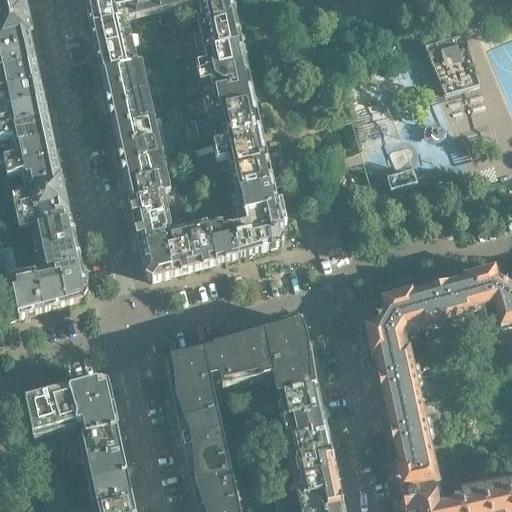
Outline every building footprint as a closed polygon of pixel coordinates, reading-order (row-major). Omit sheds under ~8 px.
[(0,0),(0,10),(21,5),(20,0),(0,0)] [(112,21),(107,0),(83,0),(95,53),(127,46),(122,24),(120,23),(117,24),(116,20),(112,21)] [(136,16),(132,0),(107,0),(112,21),(116,20),(136,16)] [(159,10),(157,0),(132,0),(136,16),(159,10)] [(183,5),(181,0),(157,0),(159,10),(183,5)] [(236,25),(230,0),(206,0),(202,1),(203,5),(200,6),(199,8),(204,32),(236,25)] [(0,30),(27,25),(23,5),(21,5),(0,10),(0,30)] [(182,34),(180,28),(179,21),(170,23),(173,36),(182,34)] [(0,51),(30,45),(28,38),(30,38),(27,25),(0,30),(0,51)] [(156,38),(154,25),(145,27),(148,39),(156,38)] [(241,46),(236,25),(204,32),(209,53),(241,46)] [(184,45),(183,39),(182,34),(173,36),(176,47),(184,45)] [(167,48),(165,37),(164,36),(156,38),(159,50),(167,48)] [(176,47),(173,36),(165,37),(167,48),(167,49),(176,47)] [(159,50),(156,38),(148,39),(150,51),(159,50)] [(479,89),(464,39),(424,50),(445,99),(479,89)] [(34,65),(30,45),(0,51),(0,62),(1,62),(3,72),(34,65)] [(132,68),(127,50),(127,46),(95,53),(100,75),(132,68)] [(241,46),(209,53),(208,54),(210,64),(195,67),(198,77),(245,66),(241,46)] [(345,61),(342,46),(327,49),(330,64),(345,61)] [(179,60),(176,47),(167,49),(170,60),(170,62),(179,60)] [(170,60),(167,49),(167,48),(159,50),(162,62),(170,60)] [(0,93),(39,85),(37,75),(34,65),(3,72),(5,82),(0,83),(0,93)] [(250,86),(245,66),(198,77),(200,86),(214,83),(217,93),(250,86)] [(137,67),(132,68),(100,75),(104,94),(141,86),(137,67)] [(0,132),(47,122),(39,85),(0,93),(0,102),(9,101),(13,120),(0,122),(0,132)] [(145,104),(141,86),(104,94),(108,112),(145,104)] [(254,105),(250,86),(217,93),(219,103),(204,106),(206,116),(254,105)] [(149,123),(145,104),(108,112),(112,131),(149,123)] [(258,125),(254,105),(206,116),(208,126),(223,122),(225,132),(258,125)] [(51,141),(47,122),(0,132),(0,142),(18,139),(20,148),(51,141)] [(153,141),(149,123),(112,131),(116,150),(153,141)] [(263,144),(258,125),(225,132),(227,142),(213,145),(215,155),(263,144)] [(189,153),(186,140),(185,134),(178,136),(182,154),(189,153)] [(55,160),(51,141),(20,148),(22,157),(3,161),(5,171),(55,160)] [(157,160),(153,141),(116,150),(120,168),(157,160)] [(267,164),(263,144),(215,155),(217,165),(232,161),(234,171),(267,164)] [(59,179),(55,160),(5,171),(7,180),(26,176),(28,186),(59,179)] [(161,178),(157,160),(120,168),(124,186),(161,178)] [(272,186),(269,175),(267,164),(234,171),(239,194),(272,186)] [(213,194),(210,177),(197,180),(201,197),(213,194)] [(165,197),(161,178),(124,186),(128,205),(159,198),(165,197)] [(65,199),(60,179),(59,179),(28,186),(30,196),(12,200),(14,211),(65,199)] [(277,209),(272,186),(239,194),(243,216),(277,209)] [(217,211),(213,194),(201,197),(203,209),(217,211)] [(164,221),(159,198),(128,205),(133,228),(164,221)] [(69,223),(66,211),(67,211),(65,199),(14,211),(17,222),(35,218),(38,229),(69,223)] [(284,242),(277,209),(243,216),(246,226),(232,229),(231,229),(238,261),(280,249),(284,242)] [(167,236),(164,221),(133,228),(138,250),(164,244),(162,237),(167,236)] [(69,223),(38,229),(37,230),(42,252),(76,245),(71,222),(69,223)] [(238,261),(231,229),(230,228),(208,233),(216,267),(238,261)] [(216,267),(208,233),(208,231),(171,241),(173,250),(166,252),(172,279),(216,267)] [(10,247),(7,236),(0,237),(0,239),(2,249),(10,247)] [(172,279),(166,252),(164,244),(138,250),(145,281),(152,285),(172,279)] [(81,268),(76,245),(42,252),(47,273),(50,275),(54,275),(81,268)] [(43,315),(35,281),(23,269),(15,270),(12,259),(11,251),(10,247),(2,249),(5,260),(18,321),(18,322),(43,315)] [(24,256),(22,248),(11,251),(12,259),(20,257),(24,256)] [(23,269),(20,257),(12,259),(15,270),(23,269)] [(87,298),(81,268),(54,275),(55,277),(61,276),(68,309),(83,304),(84,305),(88,298),(87,298)] [(511,290),(497,282),(494,272),(463,280),(464,284),(472,313),(473,313),(492,307),(499,332),(511,328),(511,290)] [(55,277),(35,281),(43,315),(68,309),(61,276),(55,277)] [(472,313),(464,284),(412,298),(421,327),(420,327),(421,333),(437,328),(439,325),(447,322),(455,320),(459,322),(475,318),(473,313),(472,313)] [(408,331),(420,327),(421,327),(412,298),(411,295),(381,303),(384,313),(374,329),(364,331),(371,362),(374,361),(404,355),(401,342),(408,331)] [(311,359),(302,325),(213,351),(214,356),(218,376),(220,383),(272,372),(271,368),(311,359)] [(413,389),(412,381),(410,373),(412,369),(409,354),(404,355),(374,361),(386,414),(420,407),(417,391),(413,389)] [(209,395),(205,379),(209,378),(204,358),(204,355),(170,362),(170,364),(165,365),(168,380),(166,380),(172,404),(209,395)] [(218,376),(214,356),(204,358),(209,378),(218,376)] [(316,390),(311,359),(271,368),(272,372),(278,399),(283,397),(316,390)] [(116,431),(107,388),(107,387),(107,386),(106,386),(105,386),(104,387),(100,384),(101,384),(101,383),(100,382),(99,382),(98,382),(98,383),(68,391),(77,426),(84,424),(86,437),(87,438),(116,431)] [(321,413),(316,390),(283,397),(288,421),(321,413)] [(77,426),(68,391),(46,397),(57,432),(77,426)] [(218,439),(209,395),(172,404),(180,442),(200,437),(201,443),(218,439)] [(57,432),(46,397),(25,403),(32,438),(57,432)] [(425,442),(423,434),(421,426),(424,422),(420,407),(386,414),(398,467),(432,460),(428,444),(425,442)] [(326,433),(321,413),(288,421),(283,422),(287,442),(326,433)] [(121,454),(116,431),(87,438),(86,437),(84,438),(82,440),(87,461),(121,454)] [(330,452),(326,433),(287,442),(292,460),(330,452)] [(203,449),(201,443),(200,437),(180,442),(183,453),(203,449)] [(228,484),(218,439),(201,443),(203,449),(183,453),(191,492),(228,484)] [(334,472),(330,452),(292,460),(296,481),(334,472)] [(126,476),(121,454),(87,461),(92,483),(126,476)] [(436,480),(432,460),(398,467),(395,468),(401,495),(434,488),(432,481),(436,480)] [(339,492),(336,482),(334,472),(296,481),(300,500),(339,492)] [(131,498),(126,476),(92,483),(97,505),(131,498)] [(234,511),(228,484),(191,492),(195,511),(234,511)] [(511,511),(511,501),(509,487),(485,492),(489,511),(511,511)] [(437,511),(438,511),(433,490),(434,489),(434,488),(401,495),(404,511),(437,511)] [(71,511),(66,489),(45,493),(48,511),(71,511)] [(338,511),(343,511),(339,492),(300,500),(302,511),(338,511)] [(489,511),(485,492),(461,497),(462,501),(464,511),(489,511)] [(133,511),(131,498),(97,505),(98,511),(133,511)] [(464,511),(462,501),(453,503),(453,507),(447,508),(446,510),(438,511),(437,511),(464,511)]
